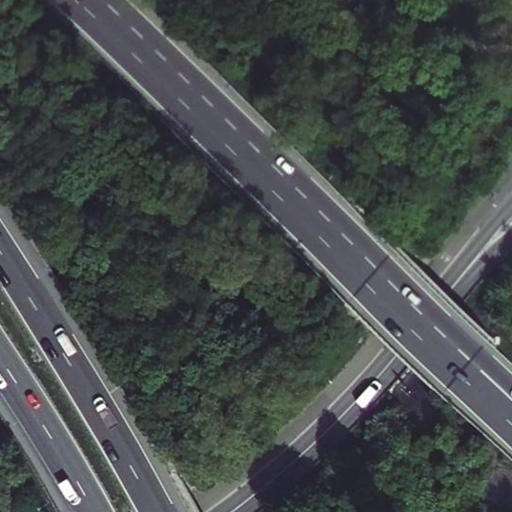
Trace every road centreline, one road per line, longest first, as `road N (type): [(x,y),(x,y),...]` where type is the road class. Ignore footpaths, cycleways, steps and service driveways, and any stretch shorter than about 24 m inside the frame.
road 1 (motorway): [(511,425),(361,278),(288,192)]
road 2 (secondary): [(234,511),(337,420),(454,289)]
road 3 (motorway): [(162,511),(0,250)]
road 4 (motorway): [(511,385),(334,212),(288,192)]
road 5 (motorway): [(288,192),(76,0)]
road 6 (motorway): [(0,357),(95,511)]
